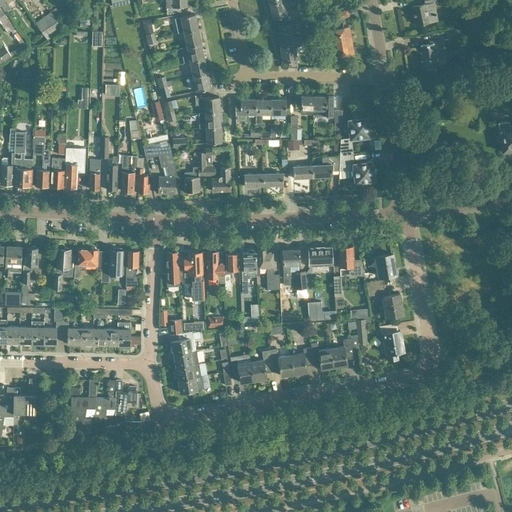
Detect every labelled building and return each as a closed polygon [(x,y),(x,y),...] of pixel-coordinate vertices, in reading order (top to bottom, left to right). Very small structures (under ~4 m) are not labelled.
[(5,0),(0,0),(0,4),(6,13),(12,9),(5,0)] [(292,19),(287,0),(286,0),(283,1),(269,4),(273,19),(284,16),(285,20),(292,19)] [(434,2),(444,0),(424,0),(425,4),(411,6),(413,14),(414,13),(416,25),(437,20),(434,2)] [(19,49),(21,52),(22,52),(28,48),(0,6),(0,21),(5,29),(7,27),(9,30),(10,29),(22,46),(19,49)] [(331,15),(333,22),(349,16),(346,9),(331,15)] [(36,23),(48,40),(63,29),(51,12),(36,23)] [(181,17),(184,32),(198,29),(195,14),(181,17)] [(142,21),(146,40),(154,37),(153,33),(150,33),(148,25),(154,23),(152,19),(142,21)] [(279,31),(278,32),(280,47),(295,45),(303,44),(302,37),(294,38),(293,30),(295,30),(294,24),(279,26),(279,31)] [(354,54),(349,27),(334,30),(339,56),(354,54)] [(201,43),(198,29),(184,32),(187,46),(201,43)] [(460,30),(447,32),(448,39),(461,38),(460,30)] [(92,32),(92,46),(101,47),(102,32),(92,32)] [(422,61),(436,59),(435,53),(445,52),(443,39),(432,41),(433,43),(421,44),(422,52),(420,52),(422,61)] [(316,42),(313,42),(306,43),(306,49),(311,48),(312,58),(319,57),(316,42)] [(204,58),(201,43),(187,46),(181,48),(184,62),(190,61),(204,58)] [(4,44),(0,47),(0,64),(12,57),(4,44)] [(297,60),(295,45),(280,47),(282,62),(297,60)] [(208,73),(204,58),(190,61),(193,76),(208,73)] [(211,88),(208,73),(193,76),(196,91),(211,88)] [(124,97),(125,85),(110,84),(110,96),(124,97)] [(220,112),(219,96),(195,98),(196,105),(205,104),(205,113),(220,112)] [(314,116),(314,96),(295,96),(295,110),(301,110),(301,109),(313,110),(313,116),(314,116)] [(333,96),(314,96),(314,116),(332,116),(332,111),(333,111),(333,96)] [(256,99),(246,99),(240,99),(240,101),(235,102),(236,121),(247,120),(247,115),(249,115),(249,117),(250,118),(254,118),(255,115),(256,99)] [(271,115),(271,99),(256,99),(255,115),(256,115),(256,123),(262,124),(262,115),(271,115)] [(286,99),(271,99),(271,115),(286,116),(286,99)] [(163,102),(166,117),(174,115),(172,108),(174,108),(172,100),(163,102)] [(162,110),(159,101),(153,103),(155,112),(162,110)] [(221,127),(220,112),(205,113),(200,113),(200,119),(205,119),(206,127),(221,127)] [(349,120),(349,125),(351,137),(341,138),(340,151),(340,155),(353,154),(352,141),(357,141),(357,137),(369,136),(367,118),(361,119),(361,117),(353,116),(354,116),(354,119),(349,120)] [(511,124),(509,124),(509,121),(498,122),(501,141),(502,141),(503,151),(511,149),(511,124)] [(25,153),(26,132),(27,123),(17,122),(16,131),(16,134),(13,184),(32,185),(33,168),(19,167),(20,153),(25,153)] [(222,142),(221,127),(206,127),(207,143),(213,142),(213,143),(215,143),(215,142),(222,142)] [(255,137),(255,129),(251,129),(251,134),(244,134),(244,137),(255,137)] [(139,130),(137,130),(130,130),(131,138),(141,138),(139,130)] [(0,183),(13,184),(16,134),(10,134),(9,157),(4,157),(2,159),(2,163),(1,163),(0,181),(0,183)] [(49,186),(50,153),(51,150),(45,150),(45,136),(34,136),(33,154),(43,154),(43,169),(37,169),(36,185),(49,186)] [(173,146),(186,145),(186,138),(173,139),(173,146)] [(165,165),(168,176),(159,176),(158,193),(174,193),(175,181),(177,180),(169,140),(159,141),(143,145),(146,157),(158,154),(161,166),(165,165)] [(77,159),(85,159),(86,143),(78,142),(78,150),(77,159)] [(384,145),(376,144),(375,154),(383,154),(384,145)] [(76,188),(77,159),(78,150),(74,150),(73,156),(71,156),(70,171),(66,170),(65,187),(76,188)] [(205,165),(205,152),(193,152),(194,155),(198,155),(198,167),(193,167),(193,172),(185,172),(185,191),(188,191),(188,193),(192,193),(192,191),(199,191),(199,175),(205,175),(205,165)] [(372,162),(366,162),(354,164),(353,154),(340,155),(339,170),(339,171),(349,170),(350,178),(355,177),(356,182),(374,180),(373,174),(374,174),(374,175),(375,174),(374,167),(373,167),(372,167),(372,162)] [(136,191),(138,157),(138,156),(129,155),(128,172),(122,171),(121,190),(136,191)] [(339,170),(340,155),(322,156),(323,164),(312,165),(313,177),(332,176),(332,171),(339,170)] [(117,190),(118,163),(119,156),(113,156),(112,164),(108,164),(107,165),(107,179),(106,189),(117,190)] [(66,158),(61,158),(52,157),(51,186),(64,187),(66,158)] [(143,158),(138,157),(136,191),(149,192),(149,183),(147,183),(147,174),(142,174),(143,158)] [(100,189),(101,161),(94,161),(94,172),(90,172),(89,188),(100,189)] [(205,165),(205,175),(215,175),(214,164),(205,165)] [(313,177),(312,165),(293,166),(293,178),(313,177)] [(221,177),(211,178),(212,191),(231,190),(231,177),(230,177),(230,167),(220,167),(221,177)] [(264,185),(263,173),(244,174),(244,186),(264,185)] [(283,173),(263,173),(264,185),(283,185),(283,173)] [(353,260),(353,245),(347,246),(347,243),(339,244),(340,246),(338,246),(339,266),(350,265),(351,270),(351,275),(356,275),(364,275),(361,259),(353,260)] [(6,245),(4,275),(11,276),(11,269),(21,270),(22,246),(20,246),(20,245),(15,245),(15,246),(6,245)] [(38,247),(36,247),(35,246),(32,246),(31,247),(25,247),(23,283),(30,284),(31,265),(37,265),(38,247)] [(316,247),(308,247),(308,266),(333,265),(332,246),(324,246),(322,246),(318,246),(316,246),(316,247)] [(89,249),(78,248),(77,263),(75,263),(74,277),(80,277),(81,269),(85,269),(86,264),(97,265),(97,251),(98,249),(96,249),(95,248),(92,247),(91,248),(89,248),(89,249)] [(57,248),(57,264),(55,264),(53,288),(61,289),(62,267),(70,268),(71,249),(69,249),(68,248),(64,248),(63,249),(57,248)] [(123,274),(124,250),(121,250),(121,248),(113,248),(113,249),(112,249),(109,249),(109,252),(109,255),(104,255),(103,255),(103,253),(103,252),(103,251),(102,269),(102,281),(108,281),(109,273),(123,274)] [(207,251),(207,277),(218,277),(218,283),(224,283),(224,262),(218,262),(218,251),(217,251),(216,249),(211,249),(210,251),(209,251),(207,251)] [(273,251),(266,251),(266,249),(258,249),(258,267),(266,267),(267,289),(280,289),(280,274),(274,274),(274,267),(273,267),(273,251)] [(283,249),(284,280),(284,285),(291,285),(290,264),(300,264),(299,249),(283,249)] [(126,260),(126,276),(125,286),(127,286),(127,290),(134,290),(134,286),(139,286),(139,276),(135,276),(135,266),(138,266),(139,250),(127,250),(126,260)] [(168,286),(179,286),(177,252),(177,250),(172,250),(172,252),(170,252),(170,253),(168,253),(168,252),(167,252),(168,268),(166,268),(167,282),(168,282),(168,286)] [(239,252),(237,252),(236,250),(232,250),(231,252),(226,252),(226,253),(225,253),(226,270),(239,269),(239,252)] [(256,251),(254,252),(252,250),(250,250),(248,252),(247,252),(243,252),(244,270),(241,270),(242,290),(248,289),(248,278),(250,277),(250,276),(257,275),(257,270),(256,251)] [(201,251),(201,252),(199,252),(199,251),(197,251),(189,252),(187,252),(187,256),(184,257),(184,259),(184,266),(185,266),(185,268),(188,268),(188,273),(185,273),(185,272),(185,283),(191,282),(192,299),(204,298),(202,251),(201,251)] [(380,277),(396,274),(393,253),(376,256),(380,277)] [(38,266),(41,270),(48,265),(45,261),(38,266)] [(312,270),(305,271),(306,284),(307,289),(307,291),(307,297),(316,296),(316,290),(319,290),(318,281),(313,282),(312,270)] [(305,271),(295,272),(297,290),(307,289),(306,284),(305,271)] [(383,286),(382,280),(366,283),(367,289),(383,286)] [(384,293),(383,286),(367,289),(369,296),(384,293)] [(23,287),(22,305),(35,305),(35,293),(29,293),(29,287),(23,287)] [(6,292),(5,305),(21,305),(21,293),(6,292)] [(383,296),(387,317),(403,314),(400,293),(383,296)] [(320,301),(308,302),(309,320),(324,319),(324,312),(320,312),(320,301)] [(368,308),(359,309),(360,317),(369,316),(368,308)] [(208,327),(223,326),(223,317),(217,317),(217,319),(208,319),(208,327)] [(180,320),(169,320),(170,333),(181,333),(180,320)] [(194,321),(184,322),(184,328),(203,328),(203,320),(194,320),(194,321)] [(364,320),(357,320),(358,336),(365,336),(364,320)] [(63,321),(57,321),(56,327),(44,327),(44,343),(48,343),(48,344),(55,344),(55,343),(56,343),(56,337),(62,337),(63,321)] [(81,327),(68,327),(69,321),(63,321),(62,337),(68,337),(68,343),(73,344),(73,345),(79,345),(79,344),(81,344),(81,327)] [(118,328),(118,338),(117,344),(122,345),(122,346),(128,346),(128,345),(130,345),(130,322),(118,322),(118,328)] [(19,326),(7,326),(6,342),(12,342),(12,344),(18,344),(18,342),(19,342),(19,326)] [(31,326),(19,326),(19,342),(24,343),(24,344),(30,344),(30,343),(31,343),(31,326)] [(44,327),(31,326),(31,343),(36,343),(36,344),(42,344),(42,343),(44,343),(44,327)] [(94,327),(81,327),(81,344),(86,344),(86,345),(92,345),(92,344),(93,344),(94,327)] [(106,328),(94,327),(93,344),(98,344),(98,345),(104,345),(104,344),(105,344),(106,328)] [(118,328),(106,328),(105,344),(110,344),(110,346),(116,346),(116,344),(117,344),(118,338),(118,328)] [(388,360),(397,359),(396,352),(403,351),(400,330),(383,333),(387,354),(387,353),(388,360)] [(192,331),(178,333),(179,339),(171,340),(171,341),(172,341),(173,345),(172,345),(174,354),(181,353),(196,350),(195,350),(193,339),(200,338),(199,331),(192,332),(192,331)] [(344,346),(331,348),(334,366),(334,367),(347,364),(346,357),(354,355),(354,350),(358,349),(357,334),(351,335),(351,338),(343,339),(344,346)] [(369,340),(375,345),(379,339),(373,335),(369,340)] [(334,366),(331,348),(318,350),(317,342),(311,343),(311,347),(312,347),(314,362),(320,361),(321,369),(330,367),(330,366),(334,366)] [(306,363),(314,362),(312,347),(311,347),(303,348),(304,352),(291,355),(294,373),(307,371),(306,363)] [(294,373),(291,355),(278,357),(277,348),(271,349),(274,369),(280,368),(281,375),(290,374),(289,373),(293,372),(294,373)] [(271,349),(262,351),(263,359),(250,362),(254,380),(267,378),(265,370),(274,369),(271,349)] [(196,350),(181,353),(174,354),(175,358),(174,358),(176,367),(177,367),(182,366),(198,363),(196,350)] [(250,362),(245,362),(245,357),(237,358),(237,359),(231,360),(233,376),(239,375),(241,382),(249,381),(249,380),(253,379),(253,380),(254,380),(250,362)] [(198,363),(182,366),(177,367),(177,371),(176,371),(178,380),(179,379),(196,377),(202,376),(202,375),(200,375),(198,363)] [(229,371),(224,372),(223,372),(225,385),(231,384),(229,371)] [(202,376),(196,377),(179,379),(179,384),(180,392),(204,388),(202,376)] [(29,395),(25,395),(24,414),(31,414),(31,420),(35,420),(36,378),(29,378),(29,395)] [(71,397),(71,427),(84,428),(85,417),(95,417),(95,408),(96,408),(96,397),(96,379),(89,379),(89,394),(91,394),(90,397),(81,397),(71,397)] [(95,417),(95,432),(115,433),(115,428),(115,425),(109,425),(108,426),(105,426),(106,415),(115,415),(115,409),(116,409),(116,380),(109,379),(109,398),(96,397),(96,408),(95,408),(95,417)] [(116,409),(115,409),(115,415),(115,425),(115,428),(141,429),(141,428),(141,421),(124,421),(126,402),(136,402),(136,386),(134,386),(129,386),(129,388),(131,388),(131,391),(122,391),(122,380),(116,380),(116,409)] [(13,416),(14,387),(7,387),(7,402),(8,402),(8,405),(0,404),(0,435),(1,436),(3,424),(13,424),(13,416)] [(24,414),(25,395),(21,395),(21,387),(14,387),(13,416),(13,424),(18,424),(18,413),(24,414)]
